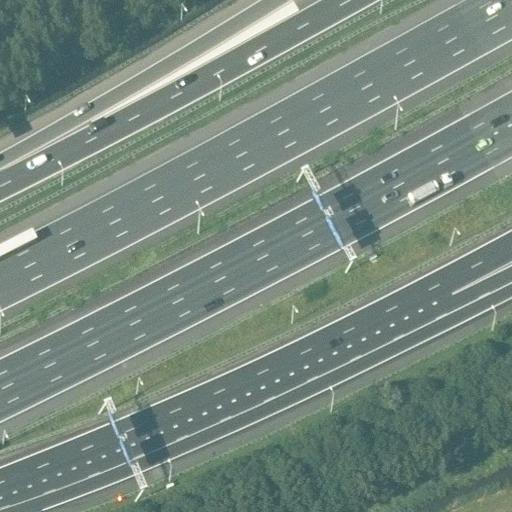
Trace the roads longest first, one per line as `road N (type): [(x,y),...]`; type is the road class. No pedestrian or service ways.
road 1 (motorway): [(511,5),(0,280)]
road 2 (motorway): [(0,391),(511,123)]
road 3 (motorway): [(0,480),(442,282)]
road 4 (motorway): [(350,0),(0,184)]
road 5 (motorway): [(278,0),(0,182)]
